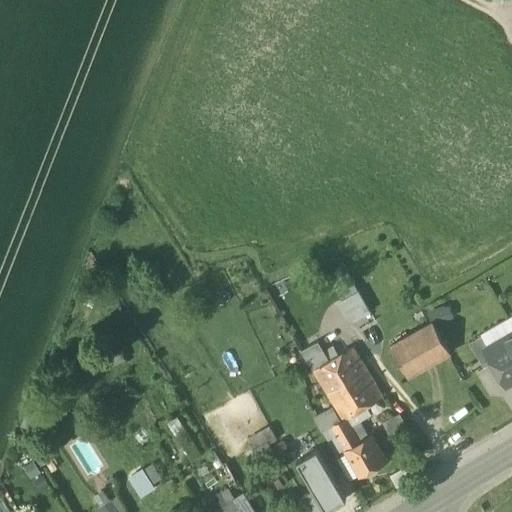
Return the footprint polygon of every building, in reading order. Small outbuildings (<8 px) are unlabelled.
[(343,299),(357,292),(351,281),(337,288),(343,299)] [(349,325),(370,314),(357,292),(343,299),(337,303),(349,325)] [(480,333),(481,335),(489,347),(511,333),(511,327),(506,318),(480,333)] [(391,346),(407,376),(450,353),(434,323),(391,346)] [(326,363),(314,339),(312,335),(309,329),(296,336),(313,371),(326,363)] [(507,383),(511,380),(511,333),(489,347),(487,348),(494,361),(507,383)] [(469,342),(483,367),(494,361),(487,348),(489,347),(481,335),(469,342)] [(120,347),(86,361),(91,373),(125,359),(120,347)] [(313,371),(327,394),(366,371),(351,347),(326,363),(313,371)] [(382,397),(366,371),(327,394),(339,412),(343,420),(344,421),(346,419),(364,408),(382,397)] [(346,419),(350,426),(358,422),(368,415),(364,408),(346,419)] [(27,409),(20,426),(34,431),(40,414),(27,409)] [(332,427),(331,427),(343,420),(339,412),(335,414),(334,411),(315,421),(322,433),(324,432),(332,427)] [(345,450),(345,451),(359,443),(350,426),(346,419),(344,421),(343,420),(331,427),(332,427),(345,450)] [(368,438),(358,422),(350,426),(359,443),(368,438)] [(332,427),(324,432),(336,455),(345,450),(332,427)] [(385,462),(370,436),(368,438),(359,443),(345,451),(359,476),(385,462)] [(28,447),(39,466),(52,459),(40,440),(28,447)] [(316,450),(295,463),(312,492),(324,511),(325,511),(346,501),(316,450)] [(23,466),(31,478),(41,473),(33,460),(23,466)] [(34,480),(39,490),(48,485),(42,475),(34,480)] [(93,496),(100,507),(110,501),(103,490),(93,496)] [(229,492),(207,505),(211,511),(215,511),(234,500),(229,492)] [(301,499),(309,511),(324,511),(312,492),(301,499)] [(215,511),(237,511),(239,511),(254,511),(243,494),(234,500),(215,511)] [(97,509),(99,511),(119,511),(112,499),(110,501),(100,507),(97,509)]
